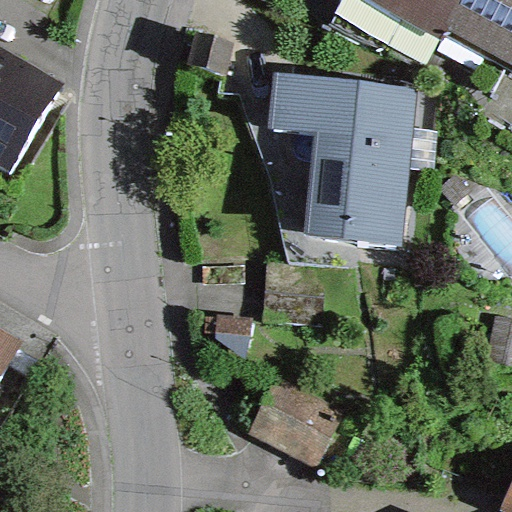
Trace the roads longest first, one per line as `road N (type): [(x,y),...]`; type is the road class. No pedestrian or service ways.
road 1 (residential): [(135,334),(113,158),(113,57),(130,0)]
road 2 (residential): [(150,467),(456,511)]
road 3 (residential): [(0,266),(135,334)]
road 4 (residential): [(150,467),(135,334)]
